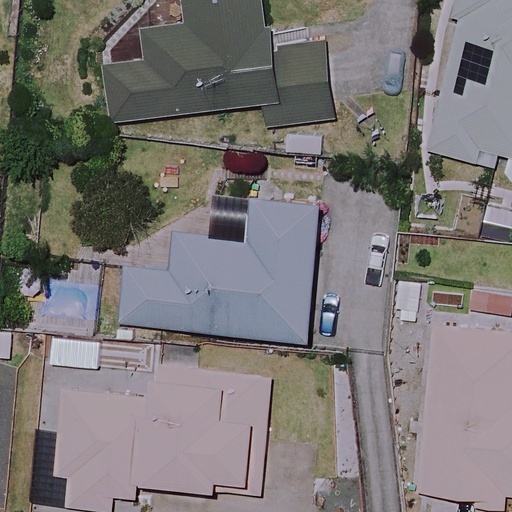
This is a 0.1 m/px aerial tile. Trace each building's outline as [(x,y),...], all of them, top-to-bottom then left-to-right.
[(278,50),(272,0),(190,0),(194,25),(147,30),(151,62),(109,66),(115,122),(269,104),(272,127),(344,119),(335,44),(278,50)] [(511,0),(462,0),(458,19),(464,20),(433,150),(478,161),(481,147),(509,154),(503,179),(511,180),(511,0)] [(324,204),(261,199),(258,239),(180,232),(177,270),(132,266),(127,321),(312,338),(324,204)] [(511,333),(441,326),(425,492),(478,497),(477,508),(508,511),(510,495),(511,495),(511,333)] [(281,376),(161,365),(159,397),(67,389),(59,475),(74,476),(72,506),(115,509),(116,495),(144,497),(145,482),(270,493),(281,376)]
